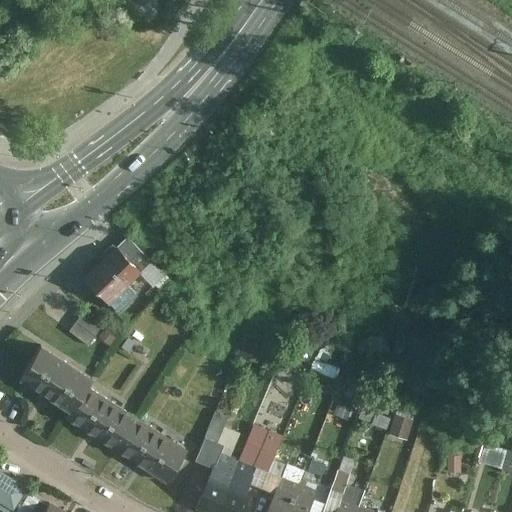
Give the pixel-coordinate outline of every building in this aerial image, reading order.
[(127,237),(81,280),(106,307),(141,274),(133,264),(144,254),(127,237)] [(101,328),(83,313),(69,331),(87,346),(101,328)] [(91,379),(41,348),(20,381),(70,413),(88,384),(91,379)] [(119,449),(140,417),(88,384),(70,413),(68,416),(119,449)] [(370,420),(388,429),(393,418),(376,409),(370,420)] [(395,412),(391,433),(411,436),(414,416),(395,412)] [(193,451),(140,417),(119,449),(172,483),(193,451)] [(283,434),(254,424),(242,458),(270,468),(283,434)] [(205,511),(216,511),(239,459),(221,452),(224,444),(205,436),(195,459),(215,467),(197,509),(205,511)] [(477,458),(511,469),(511,449),(484,439),(477,458)] [(237,511),(256,466),(239,459),(216,511),(237,511)] [(0,503),(12,511),(25,490),(0,475),(0,503)] [(288,511),(299,485),(281,478),(268,511),(288,511)] [(307,511),(316,492),(299,485),(288,511),(307,511)] [(341,500),(336,511),(358,511),(361,507),(341,500)]
